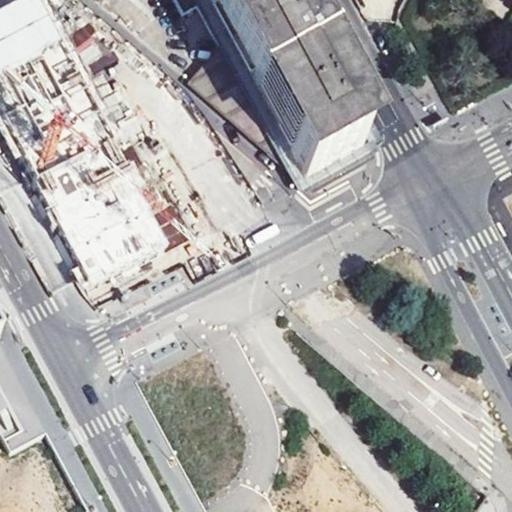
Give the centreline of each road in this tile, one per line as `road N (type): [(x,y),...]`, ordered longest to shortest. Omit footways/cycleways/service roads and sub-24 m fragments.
road 1 (secondary): [(62,371),(429,184)]
road 2 (secondary): [(429,184),(431,241),(511,392)]
road 3 (residential): [(331,0),(429,184)]
road 4 (unknown): [(220,129),(181,84),(77,0)]
road 5 (unknown): [(220,129),(173,173),(183,205),(192,216),(210,218),(264,196)]
